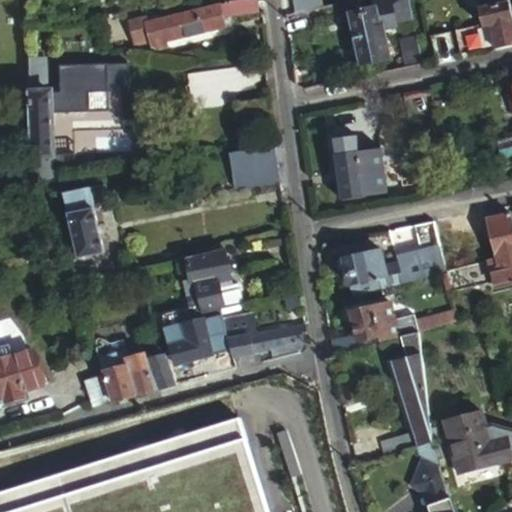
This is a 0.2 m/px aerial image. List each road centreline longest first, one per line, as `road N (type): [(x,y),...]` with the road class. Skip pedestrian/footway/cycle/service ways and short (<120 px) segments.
road 1 (residential): [(299,229),(355,511)]
road 2 (residential): [(288,121),(511,62)]
road 3 (residential): [(299,229),(511,187)]
road 4 (residential): [(273,0),(288,121)]
